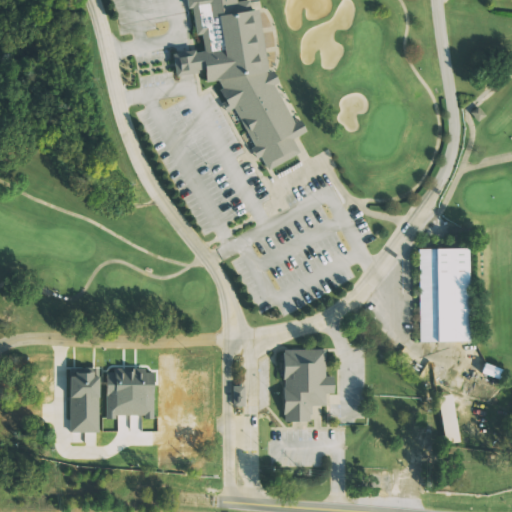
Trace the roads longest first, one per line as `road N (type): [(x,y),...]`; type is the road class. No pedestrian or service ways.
road 1 (residential): [(437,0),(454,132),(441,179),(401,242),(343,304),(291,328),(229,341)]
road 2 (residential): [(233,312),(214,265),(142,162),(94,0)]
road 3 (residential): [(229,341),(45,337),(0,344)]
road 4 (residential): [(249,503),(247,341),(233,312)]
road 5 (residential): [(233,312),(227,502)]
road 6 (residential): [(371,511),(227,502)]
